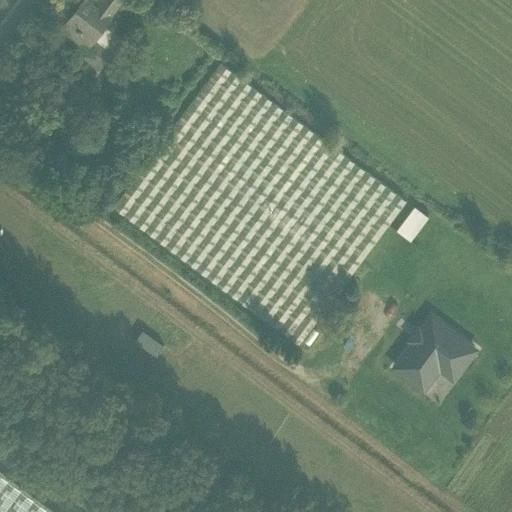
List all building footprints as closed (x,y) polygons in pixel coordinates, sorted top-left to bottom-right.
[(120,0),(100,0),(97,5),(90,0),(82,0),(57,34),(93,62),(104,47),(112,53),(122,39),(104,25),(111,16),(109,15),(120,0)] [(404,198),(220,61),(113,206),(297,342),(404,198)] [(76,84),(61,104),(89,126),(105,106),(76,84)] [(412,239),(429,215),(415,205),(398,228),(412,239)] [(409,343),(391,367),(424,392),(440,371),(454,382),(479,349),(431,313),(421,326),(418,324),(406,340),(409,343)] [(0,511),(54,511),(0,471),(0,511)]
